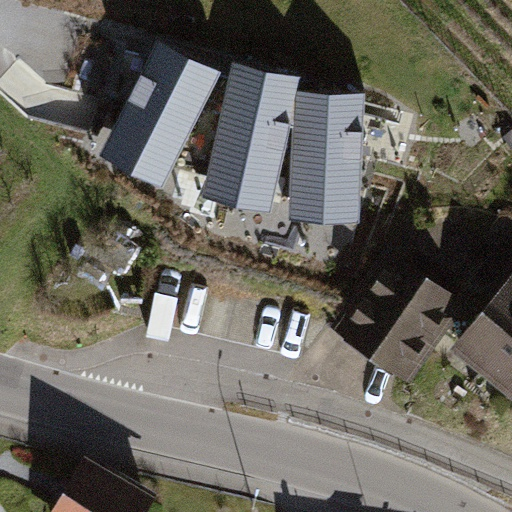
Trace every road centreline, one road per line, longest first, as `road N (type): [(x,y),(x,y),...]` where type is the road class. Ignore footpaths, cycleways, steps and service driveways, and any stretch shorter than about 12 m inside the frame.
road 1 (residential): [(511,475),(306,396),(184,365),(111,377),(71,413)]
road 2 (tertiary): [(71,413),(274,454),(447,511)]
